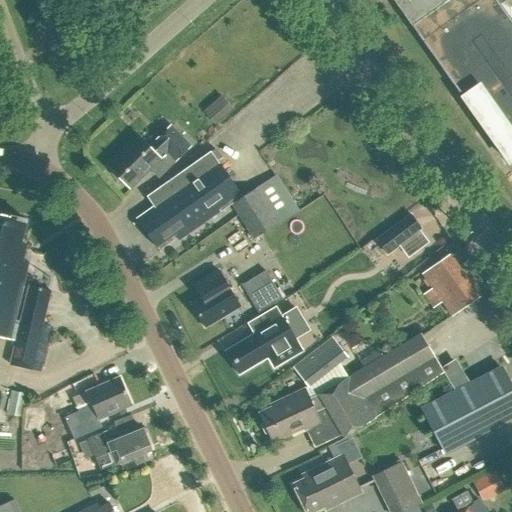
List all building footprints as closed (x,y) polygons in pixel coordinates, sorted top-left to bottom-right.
[(511,160),(511,0),(392,0),(410,25),(413,23),(511,161),(511,160)] [(203,110),(215,123),(234,107),(221,93),(203,110)] [(138,136),(108,166),(130,188),(160,158),(160,157),(166,151),(175,161),(190,146),(169,125),(148,146),(138,136)] [(146,197),(153,207),(136,219),(156,248),(175,235),(178,241),(230,204),(253,239),(296,211),(274,175),(237,199),(236,198),(240,195),(216,161),(220,158),(215,150),(211,153),(211,152),(146,197)] [(0,338),(8,341),(27,264),(22,262),(26,247),(21,245),(27,222),(0,215),(0,338)] [(377,240),(387,253),(419,230),(409,216),(377,240)] [(422,274),(452,317),(479,297),(449,254),(422,274)] [(257,313),(284,297),(267,269),(241,285),(257,313)] [(211,292),(190,304),(204,327),(240,306),(219,271),(204,280),(211,292)] [(9,364),(41,372),(51,326),(43,324),(51,290),(28,285),(9,364)] [(266,327),(231,348),(245,371),(280,350),(266,327)] [(344,438),(375,417),(444,372),(420,333),(384,356),(348,377),(340,363),(347,357),(332,336),(292,367),(308,387),(305,390),(304,389),(270,405),(271,407),(259,413),(272,442),(302,429),(304,431),(307,429),(315,447),(342,435),(344,438)] [(495,365),(503,358),(490,344),(482,350),(495,365)] [(511,388),(501,368),(422,409),(445,454),(511,418),(511,388)] [(64,419),(74,441),(101,429),(98,421),(131,406),(119,378),(85,393),(91,407),(64,419)] [(10,391),(5,414),(20,417),(25,394),(10,391)] [(136,426),(108,437),(106,432),(87,440),(100,471),(115,465),(118,464),(121,466),(128,463),(130,460),(147,453),(149,448),(141,428),(136,426)] [(371,475),(389,511),(403,511),(422,503),(401,461),(396,450),(387,454),(393,465),(371,475)] [(292,485),(305,511),(315,511),(324,508),(325,510),(359,494),(341,456),(303,475),(305,479),(292,485)] [(472,481),(483,502),(505,491),(493,469),(472,481)] [(451,500),(457,511),(456,511),(484,511),(477,500),(472,502),(466,491),(466,490),(450,499),(450,500),(451,500)] [(20,511),(15,499),(0,505),(0,511),(20,511)] [(114,511),(110,503),(99,508),(97,504),(79,511),(114,511)]
